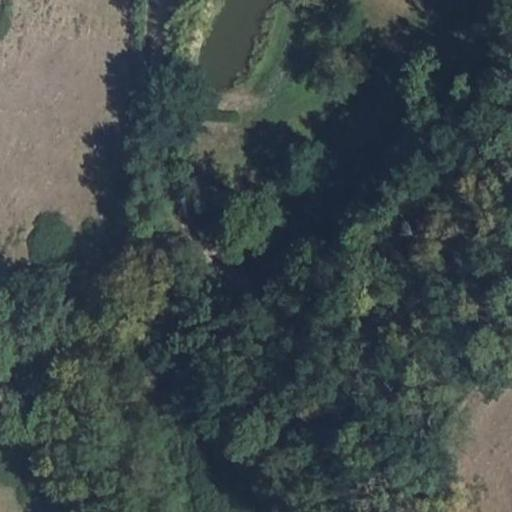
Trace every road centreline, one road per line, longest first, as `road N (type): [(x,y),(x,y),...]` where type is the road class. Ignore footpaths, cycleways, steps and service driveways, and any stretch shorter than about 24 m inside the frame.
road 1 (track): [(162,0),(159,102),(166,160),(184,208),(225,272),(265,300),(295,309)]
road 2 (unclassified): [(295,309),(364,286),(511,147)]
